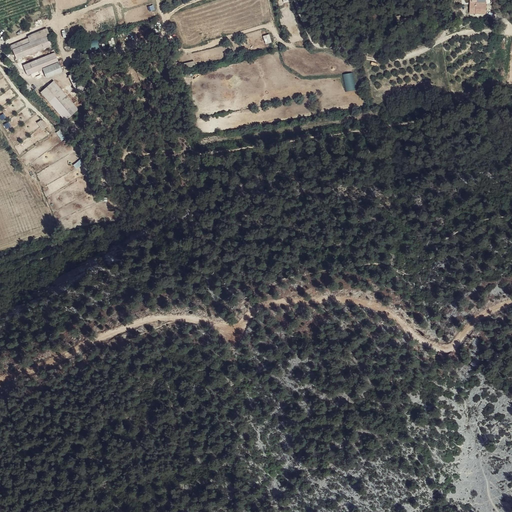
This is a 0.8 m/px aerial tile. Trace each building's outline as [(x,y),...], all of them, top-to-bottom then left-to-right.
[(395,25),(406,24),(406,19),(401,19),(401,16),(395,17),(395,25)] [(48,36),(14,49),(19,60),(52,46),(48,36)] [(55,54),(25,65),(29,75),(59,63),(55,54)] [(342,75),(346,92),(355,90),(351,73),(342,75)] [(60,80),(55,83),(61,90),(65,86),(60,80)] [(54,82),(42,92),(48,100),(64,94),(61,90),(55,83),(54,82)] [(64,94),(48,100),(65,120),(78,110),(64,94)] [(76,169),(83,163),(81,160),(73,165),(76,169)]
